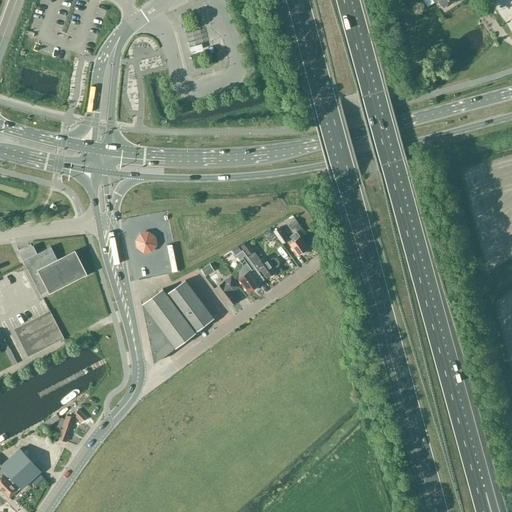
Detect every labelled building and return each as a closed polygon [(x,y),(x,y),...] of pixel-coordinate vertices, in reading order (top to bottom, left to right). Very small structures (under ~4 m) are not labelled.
[(299,225),(296,219),(291,222),(294,228),(299,225)] [(288,239),(280,226),(273,231),(282,243),(288,239)] [(141,232),(136,239),(137,247),(144,252),(153,251),(157,246),(158,244),(156,236),(155,235),(150,231),(141,232)] [(297,255),(308,248),(296,231),(289,236),(293,241),(289,244),(297,255)] [(248,256),(250,254),(253,252),(255,251),(247,241),(240,245),(248,256)] [(74,251),(63,256),(57,260),(50,246),(23,260),(40,294),(48,290),(49,292),(86,274),(74,251)] [(242,250),(235,255),(238,259),(240,264),(241,265),(241,266),(241,267),(240,268),(238,271),(238,272),(237,274),(237,275),(238,276),(238,277),(237,278),(248,292),(252,288),(254,289),(257,287),(257,285),(258,284),(257,282),(263,278),(242,250)] [(253,252),(250,254),(247,256),(253,265),(255,263),(265,277),(269,275),(271,275),(272,274),(273,272),(274,271),(272,268),(276,265),(277,262),(275,259),(271,258),(267,261),(264,256),(259,260),(253,252)] [(209,263),(200,268),(205,276),(214,271),(209,263)] [(230,276),(213,289),(227,306),(237,299),(231,291),(237,286),(230,276)] [(184,280),(165,294),(161,288),(140,303),(152,361),(152,362),(193,332),(212,317),(184,280)] [(218,308),(211,299),(205,304),(211,312),(218,308)] [(48,347),(63,339),(48,311),(12,329),(26,358),(48,347)] [(81,422),(86,417),(78,409),(73,414),(74,416),(81,422)] [(60,418),(57,413),(44,422),(46,427),(60,418)] [(71,426),(75,416),(65,417),(63,420),(60,418),(56,427),(60,429),(56,439),(65,442),(70,426),(71,426)] [(17,450),(1,465),(0,463),(0,489),(8,498),(19,488),(21,489),(40,471),(25,455),(23,456),(17,450)] [(37,487),(45,479),(40,474),(32,482),(37,487)]
